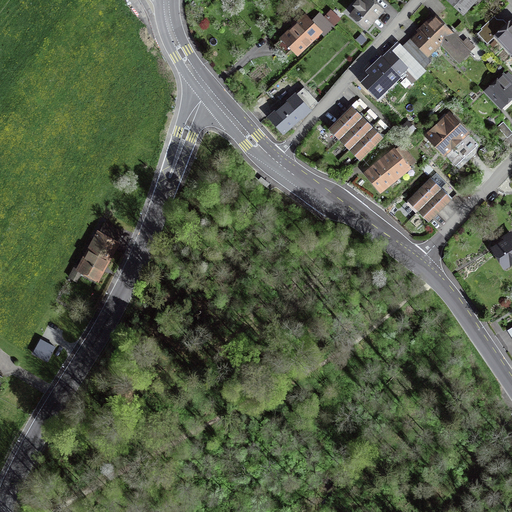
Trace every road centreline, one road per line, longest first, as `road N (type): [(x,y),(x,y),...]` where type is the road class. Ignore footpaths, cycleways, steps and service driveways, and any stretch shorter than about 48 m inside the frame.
road 1 (tertiary): [(3,511),(35,433),(116,298),(188,122),(210,94)]
road 2 (residential): [(275,161),(417,0)]
road 3 (tertiary): [(418,263),(275,161)]
road 4 (tertiary): [(511,386),(450,293),(418,263)]
road 5 (residential): [(418,263),(511,163)]
